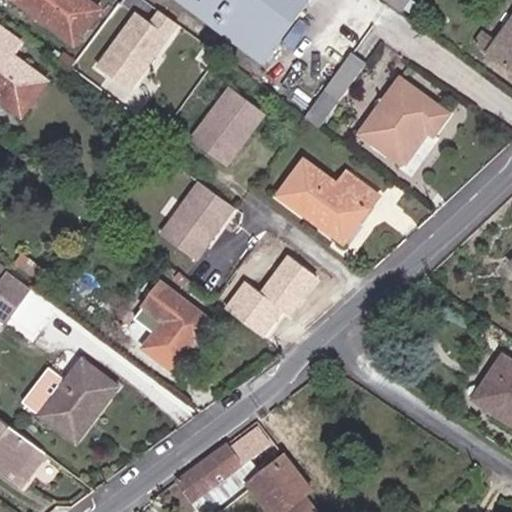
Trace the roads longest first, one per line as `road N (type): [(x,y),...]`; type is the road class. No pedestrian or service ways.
road 1 (residential): [(91,511),(284,378),(326,339)]
road 2 (residential): [(326,339),(511,165)]
road 3 (unclassified): [(511,474),(326,339)]
